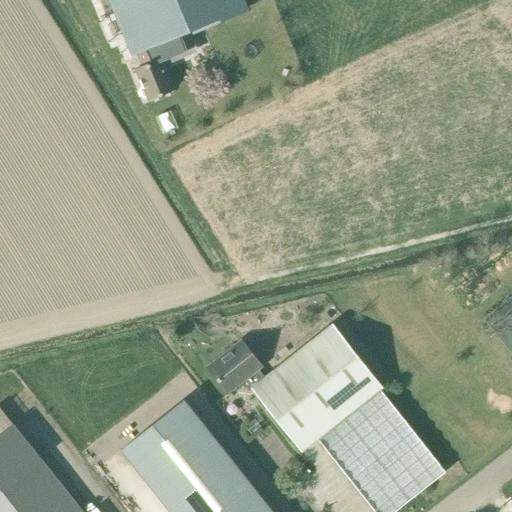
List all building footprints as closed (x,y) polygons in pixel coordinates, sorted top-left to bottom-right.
[(246,8),(243,0),(108,0),(132,57),(136,55),(185,34),(246,8)] [(147,98),(148,102),(171,92),(158,62),(191,48),(185,34),(136,55),(141,68),(135,71),(142,88),(139,92),(142,98),(147,98)] [(511,296),(484,319),(511,354),(511,296)] [(395,511),(444,473),(329,327),(263,379),(257,371),(261,368),(240,341),(205,369),(226,395),(244,382),(300,453),(316,440),(373,511),(395,511)] [(271,511),(183,401),(120,450),(169,511),(271,511)] [(80,511),(12,425),(0,434),(0,511),(80,511)]
